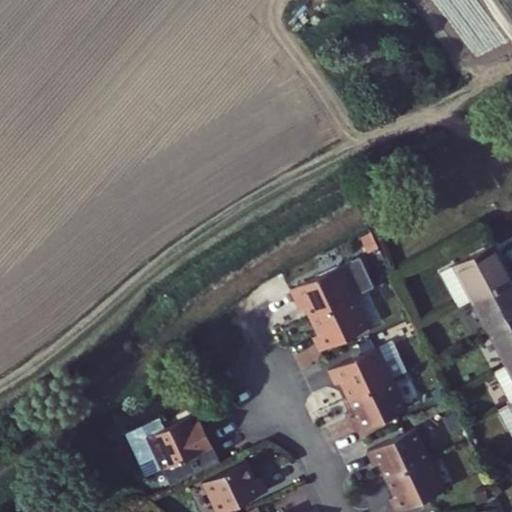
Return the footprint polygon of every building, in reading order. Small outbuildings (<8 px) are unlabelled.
[(459,310),(498,287),(478,252),(476,253),(424,283),(445,318),(459,310)] [(294,316),(338,295),(352,289),(338,260),(277,289),(284,305),(288,303),(294,316)] [(476,341),(511,320),(511,312),(498,287),(459,310),(476,341)] [(367,289),(357,293),(369,324),(379,320),(367,289)] [(306,349),(354,326),(338,295),(294,316),(303,334),(299,336),(306,349)] [(511,362),(511,320),(476,341),(494,373),(511,362)] [(333,397),(377,376),(391,369),(383,352),(369,359),(362,345),(360,346),(355,336),(344,342),(349,351),(316,369),(322,382),(325,380),(333,397)] [(511,362),(494,373),(483,379),(500,410),(511,403),(511,362)] [(392,406),(377,376),(333,397),(341,414),(338,415),(344,430),(392,406)] [(206,437),(210,436),(196,406),(190,409),(187,401),(158,414),(143,421),(138,410),(122,417),(141,461),(157,453),(166,472),(185,463),(179,449),(206,437)] [(138,410),(143,421),(158,414),(154,403),(138,410)] [(511,403),(500,410),(499,412),(511,435),(511,403)] [(364,463),(372,478),(416,457),(401,426),(354,449),(361,464),(364,463)] [(179,449),(185,463),(212,451),(206,437),(179,449)] [(430,485),(416,457),(372,478),(379,492),(375,494),(382,507),(430,485)] [(206,508),(257,487),(250,473),(245,476),(237,458),(191,478),(206,508)]
